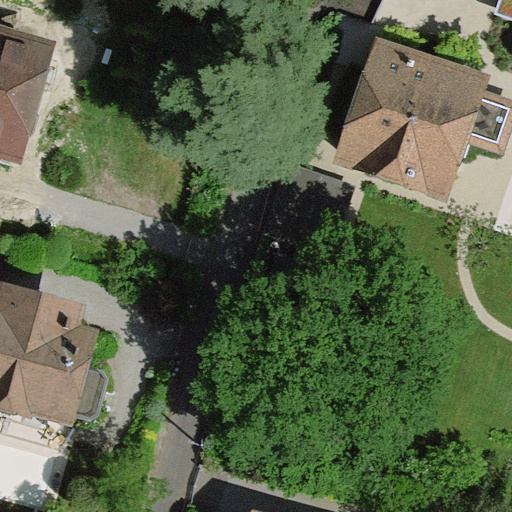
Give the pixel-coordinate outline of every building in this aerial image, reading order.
[(511,0),(502,0),(498,13),(511,18),(511,0)] [(0,41),(0,150),(15,155),(43,54),(0,41)] [(477,87),(385,55),(351,159),(443,191),(477,87)] [(349,190),(291,171),(270,232),(330,252),(349,190)] [(310,265),(279,256),(269,294),(299,302),(310,265)] [(74,318),(9,301),(4,318),(0,317),(0,397),(65,416),(66,412),(77,369),(85,339),(70,335),(74,318)] [(77,369),(66,412),(90,419),(97,415),(107,383),(103,376),(77,369)] [(262,425),(247,410),(233,424),(249,439),(262,425)]
